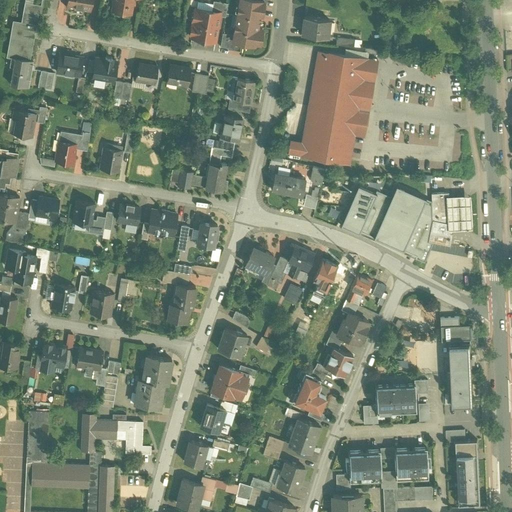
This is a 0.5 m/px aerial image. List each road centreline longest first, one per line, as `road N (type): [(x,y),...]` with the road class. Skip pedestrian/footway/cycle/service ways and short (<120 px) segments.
road 1 (tertiary): [(485,0),(498,316)]
road 2 (residential): [(273,67),(52,27)]
road 3 (residential): [(244,214),(38,175)]
road 4 (residential): [(405,275),(338,240),(244,214)]
road 5 (residential): [(335,432),(405,275)]
road 6 (residential): [(198,349),(32,319)]
road 7 (residential): [(153,511),(198,349)]
road 8 (residential): [(244,214),(273,67)]
road 9 (residential): [(198,349),(244,214)]
road 10 (tertiary): [(498,316),(504,457)]
road 11 (residential): [(436,427),(441,509),(403,511)]
